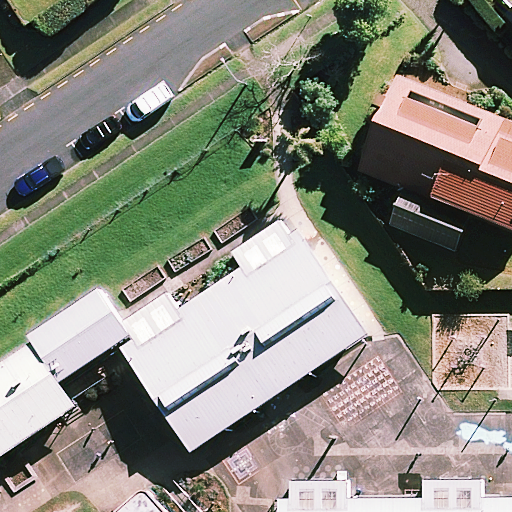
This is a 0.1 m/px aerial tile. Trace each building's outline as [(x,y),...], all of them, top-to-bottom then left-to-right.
[(453,92),(401,72),(361,173),(408,192),(394,228),(457,253),(472,216),(511,232),(511,125),(467,108),(462,122),(444,115),(453,92)] [(381,343),(310,234),(142,342),(130,350),(202,459),(381,343)] [(117,303),(47,348),(73,387),(130,350),(142,342),(117,303)] [(47,348),(0,379),(0,472),(90,412),(73,387),(47,348)] [(302,507),(292,507),(292,511),(511,511),(511,505),(495,506),(495,485),(432,486),(432,505),(359,506),(359,486),(302,487),(302,507)]
